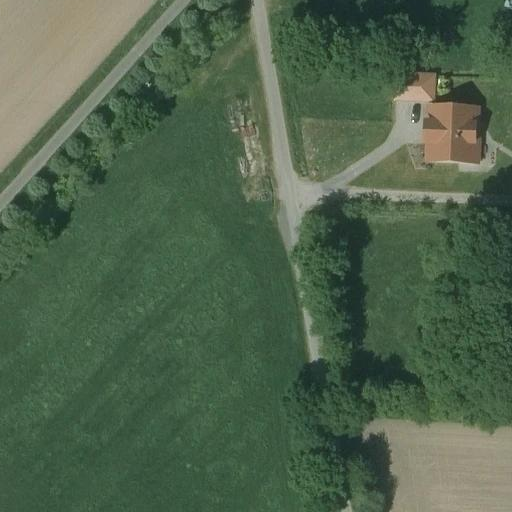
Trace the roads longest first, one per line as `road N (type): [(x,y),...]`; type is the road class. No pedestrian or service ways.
road 1 (unclassified): [(256,0),(350,511)]
road 2 (unclassified): [(0,219),(194,0)]
